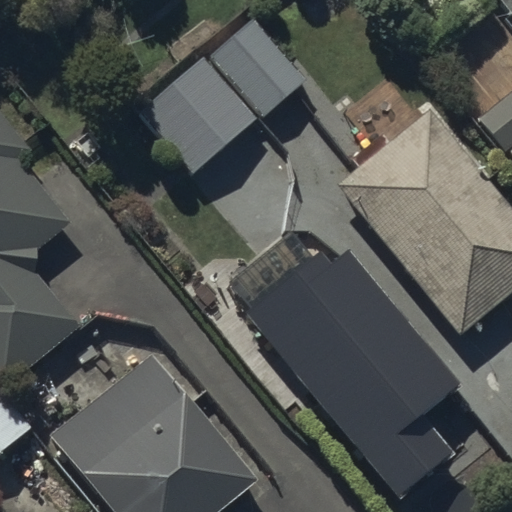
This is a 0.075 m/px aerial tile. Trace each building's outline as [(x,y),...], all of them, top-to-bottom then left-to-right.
[(511,0),(493,0),(511,23),(511,0)] [(246,14),(203,51),(256,114),(300,78),(246,14)] [(196,52),(132,108),(186,171),(251,115),(196,52)] [(511,75),(469,114),(499,147),(511,135),(511,75)] [(511,216),(423,106),(330,181),(453,331),(511,281),(511,216)] [(0,379),(76,321),(31,269),(30,244),(62,220),(10,153),(20,147),(0,120),(0,379)] [(251,320),(247,324),(389,495),(444,449),(412,410),(450,379),(340,246),(316,265),(295,240),(230,294),(251,320)] [(147,353),(44,433),(109,511),(203,511),(247,474),(147,353)]
